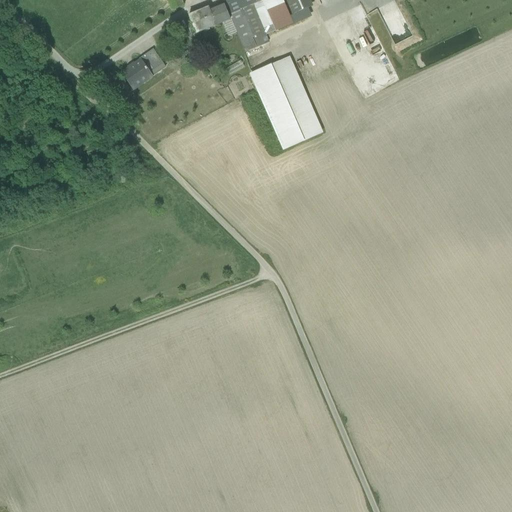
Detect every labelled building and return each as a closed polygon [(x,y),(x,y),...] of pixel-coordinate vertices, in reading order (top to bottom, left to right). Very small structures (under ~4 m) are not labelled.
[(181,0),(167,0),(172,11),(184,6),(181,0)] [(222,0),(225,6),(229,15),(253,5),(263,1),(265,0),(222,0)] [(285,0),(265,0),(263,1),(273,24),(263,28),(266,36),(295,23),(292,15),(285,0)] [(312,6),(309,0),(285,0),(292,15),(305,10),(312,7),(312,6)] [(263,1),(253,5),(263,28),(273,24),(263,1)] [(253,5),(229,15),(231,19),(238,35),(245,53),(269,43),(266,36),(263,28),(253,5)] [(210,12),(216,25),(222,23),(231,20),(229,15),(225,6),(210,12)] [(216,25),(210,12),(209,8),(189,17),(196,34),(216,25)] [(305,10),(292,15),(295,23),(309,18),(305,10)] [(228,39),(238,35),(231,19),(231,20),(222,23),(228,39)] [(153,50),(139,59),(140,61),(141,61),(147,69),(152,66),(154,69),(162,63),(153,50)] [(289,59),(251,76),(284,150),(321,133),(289,59)] [(152,77),(147,69),(141,61),(140,61),(122,74),(133,90),(152,77)] [(228,70),(230,77),(248,69),(245,62),(228,70)] [(147,69),(152,77),(165,68),(163,64),(162,63),(154,69),(152,66),(147,69)]
